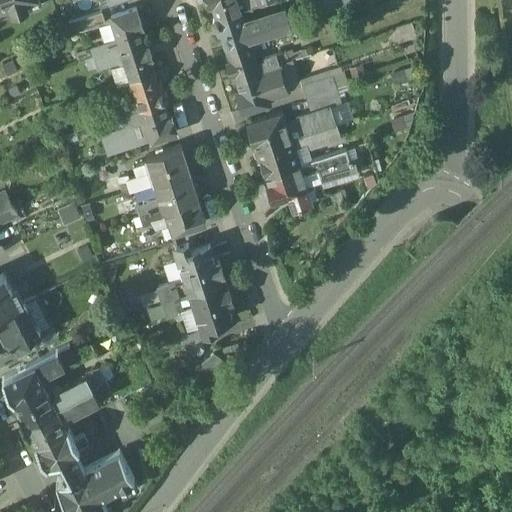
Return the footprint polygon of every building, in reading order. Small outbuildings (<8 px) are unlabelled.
[(15,0),(16,3),(10,5),(12,12),(29,6),(27,0),(28,0),(15,0)] [(208,0),(210,5),(213,4),(217,16),(214,17),(214,18),(239,9),(236,0),(208,0)] [(236,0),(239,9),(240,10),(260,4),(260,3),(259,0),(236,0)] [(136,8),(111,16),(118,39),(121,48),(143,41),(139,28),(142,27),(136,8)] [(244,21),(243,21),(249,39),(249,40),(290,27),(284,8),(244,21)] [(216,25),(217,26),(220,35),(223,34),(227,47),(249,39),(243,21),(244,21),(240,10),(239,9),(214,18),(213,20),(213,22),(214,24),(216,25)] [(102,12),(69,22),(72,34),(106,24),(102,12)] [(389,27),(394,41),(415,34),(410,20),(389,27)] [(118,39),(109,42),(108,42),(91,47),(94,57),(121,48),(118,39)] [(249,39),(227,47),(231,60),(229,61),(234,78),(237,78),(259,70),(257,64),(249,40),(249,39)] [(143,41),(121,48),(124,55),(130,73),(131,78),(153,71),(149,58),(152,57),(146,40),(143,41)] [(94,57),(91,47),(84,50),(87,59),(94,57)] [(121,48),(94,57),(97,66),(98,68),(121,60),(120,56),(124,55),(121,48)] [(286,51),(277,54),(280,64),(289,60),(286,51)] [(277,54),(266,58),(267,61),(257,64),(259,70),(280,64),(277,54)] [(94,57),(87,59),(89,69),(97,66),(94,57)] [(280,64),(259,70),(268,96),(288,90),(280,64)] [(259,70),(237,78),(241,91),(238,92),(244,110),(269,101),(268,96),(259,70)] [(153,71),(131,78),(138,100),(141,109),(167,101),(168,98),(166,94),(164,92),(163,92),(160,83),(157,84),(153,71)] [(332,75),(302,85),(306,97),(336,87),(332,75)] [(336,87),(306,97),(311,112),(331,105),(331,106),(342,102),(337,87),(336,87)] [(138,100),(118,107),(120,116),(141,109),(138,100)] [(167,101),(141,109),(144,118),(150,136),(151,140),(176,132),(171,114),(167,115),(163,103),(166,102),(167,101)] [(311,112),(285,120),(291,138),(336,123),(331,106),(331,105),(311,112)] [(118,107),(109,109),(112,118),(112,119),(120,116),(118,107)] [(141,109),(120,116),(123,125),(141,120),(140,119),(144,118),(141,109)] [(283,112),(253,122),(253,121),(248,123),(254,142),(256,148),(257,148),(257,149),(291,138),(285,120),(283,112)] [(120,116),(112,119),(115,127),(123,125),(120,116)] [(141,120),(123,125),(115,127),(112,119),(112,118),(108,119),(112,130),(103,133),(108,150),(150,136),(144,118),(140,119),(141,120)] [(336,123),(291,138),(294,148),(305,144),(307,149),(341,138),(336,123)] [(291,138),(257,149),(265,175),(299,164),(299,163),(294,148),(291,138)] [(181,145),(147,156),(148,161),(155,183),(189,171),(181,145)] [(346,148),(299,163),(299,164),(306,184),(360,168),(357,156),(350,159),(346,148)] [(148,161),(134,165),(138,177),(129,180),(132,190),(155,183),(148,161)] [(299,164),(265,175),(274,200),(290,195),(307,189),(306,184),(299,164)] [(189,171),(155,183),(162,202),(164,208),(198,197),(189,171)] [(128,175),(119,178),(123,193),(132,190),(129,180),(128,175)] [(307,189),(290,195),(294,209),(312,203),(307,189)] [(6,191),(0,193),(0,208),(12,203),(6,191)] [(198,197),(164,208),(166,214),(172,233),(206,222),(198,197)] [(147,203),(137,206),(140,216),(164,208),(162,202),(148,206),(147,203)] [(12,203),(0,208),(0,223),(18,215),(12,203)] [(164,208),(140,216),(143,225),(153,222),(152,218),(166,214),(164,208)] [(210,245),(191,252),(188,244),(176,248),(187,282),(190,292),(225,281),(219,261),(215,262),(210,245)] [(0,314),(19,304),(4,274),(0,275),(0,314)] [(68,280),(33,297),(39,309),(52,303),(50,299),(73,288),(68,280)] [(225,281),(190,292),(193,302),(204,336),(217,332),(214,325),(233,318),(228,302),(231,300),(225,281)] [(172,284),(158,288),(163,301),(190,292),(187,282),(173,287),(172,284)] [(190,292),(163,301),(167,314),(181,310),(180,307),(193,302),(190,292)] [(19,304),(0,314),(0,352),(7,349),(10,355),(22,349),(19,343),(40,332),(24,302),(19,304)] [(58,349),(35,360),(40,370),(48,367),(50,370),(65,363),(58,349)] [(35,360),(2,377),(13,399),(47,383),(40,370),(35,360)] [(99,367),(87,373),(93,386),(105,379),(99,367)] [(87,373),(58,387),(60,391),(53,395),(58,404),(93,386),(87,373)] [(105,379),(93,386),(100,398),(112,392),(105,379)] [(47,383),(13,399),(24,421),(58,404),(53,395),(47,383)] [(93,386),(58,404),(62,413),(69,409),(71,413),(100,398),(93,386)] [(58,404),(24,421),(35,442),(68,425),(62,413),(58,404)] [(68,425),(35,442),(47,465),(61,457),(76,449),(89,443),(84,433),(75,437),(68,425)] [(76,449),(61,457),(71,475),(85,467),(76,449)] [(71,475),(56,482),(71,511),(73,511),(74,511),(104,511),(108,510),(101,497),(135,479),(120,450),(85,467),(71,475)]
